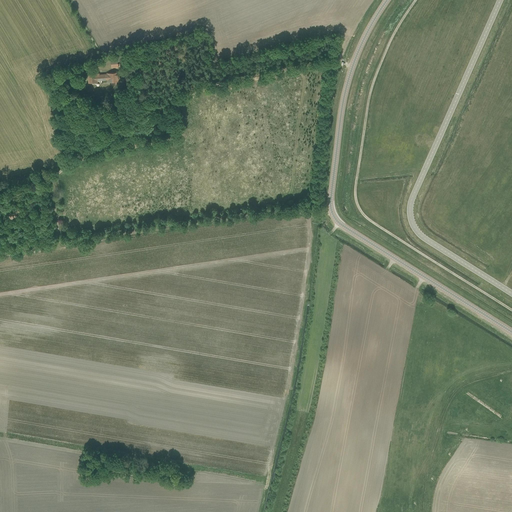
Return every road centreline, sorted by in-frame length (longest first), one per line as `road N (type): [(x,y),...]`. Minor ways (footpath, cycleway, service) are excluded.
road 1 (unclassified): [(511,332),(332,215),(345,89),(386,0)]
road 2 (track): [(511,309),(364,215),(355,201),(369,94),(393,34),(418,0)]
